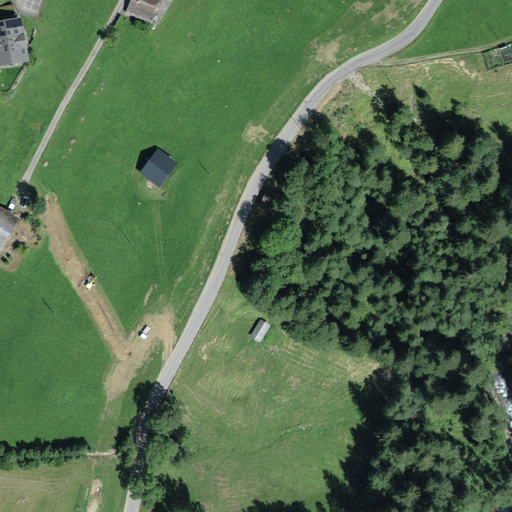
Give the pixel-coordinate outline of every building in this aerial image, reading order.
[(156,0),(134,0),(130,10),(149,18),(156,0)] [(15,16),(0,18),(0,62),(26,58),(23,37),(24,37),(20,19),(16,19),(15,16)] [(173,164),(159,153),(145,172),(159,183),(173,164)] [(281,199),(268,193),(263,204),(275,210),(281,199)] [(0,243),(14,220),(0,211),(0,243)] [(268,327),(260,323),(252,335),(260,340),(268,327)]
